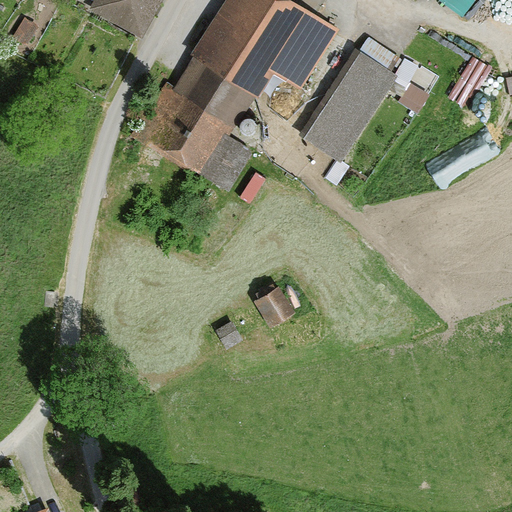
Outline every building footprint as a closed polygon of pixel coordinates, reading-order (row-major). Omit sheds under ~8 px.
[(92,0),(90,4),(142,31),(158,0),(92,0)] [(303,0),(223,0),(143,131),(204,168),(268,62),(299,81),(336,20),(303,0)] [(445,0),(463,14),(473,0),(445,0)] [(355,44),(298,132),(340,160),(398,71),(355,44)] [(464,105),(492,65),(475,53),(447,93),(464,105)] [(432,88),(438,70),(419,64),(414,82),(432,88)] [(426,154),(436,181),(502,156),(492,129),(426,154)] [(282,278),(254,296),(271,322),(299,304),(282,278)]
